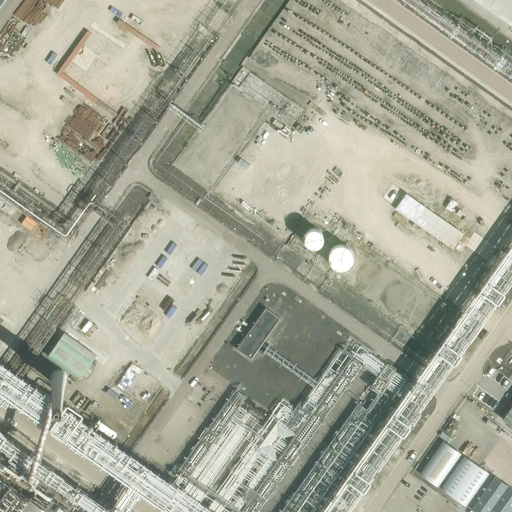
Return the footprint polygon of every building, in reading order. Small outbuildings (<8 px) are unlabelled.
[(188,0),(182,12),(194,19),(203,0),(188,0)] [(208,0),(204,5),(211,13),(223,0),(208,0)] [(323,238),(323,235),(322,232),(321,230),(319,228),(317,227),(314,227),(312,227),(309,228),(307,230),(306,232),(305,235),(305,237),(306,240),(308,242),(310,243),(312,244),(315,244),(318,244),(320,242),(322,240),(323,238)] [(58,239),(48,254),(28,240),(21,249),(47,267),(64,243),(58,239)] [(352,258),(353,255),(352,252),(351,250),(350,247),(348,246),(346,244),(343,243),(341,243),(338,243),(335,244),(333,246),(331,247),(330,250),(329,252),(329,255),(329,258),(330,260),(331,262),(333,264),(336,266),(338,267),(341,267),(343,267),(346,266),(348,264),(350,262),(351,260),(352,258)] [(219,250),(208,265),(227,279),(238,263),(219,250)] [(266,308),(237,349),(251,359),(280,319),(266,308)] [(60,339),(48,356),(81,379),(93,362),(60,339)] [(62,384),(66,371),(55,368),(52,381),(62,384)] [(140,407),(153,386),(124,368),(111,389),(140,407)] [(49,428),(86,452),(94,439),(97,440),(103,432),(80,417),(85,411),(68,400),(49,428)] [(510,456),(511,453),(511,420),(502,436),(505,438),(499,449),(510,456)] [(443,441),(420,474),(438,487),(461,454),(443,441)] [(465,457),(442,489),(467,507),(490,474),(465,457)] [(51,511),(0,475),(0,511),(51,511)] [(511,511),(511,499),(503,511),(511,511)]
